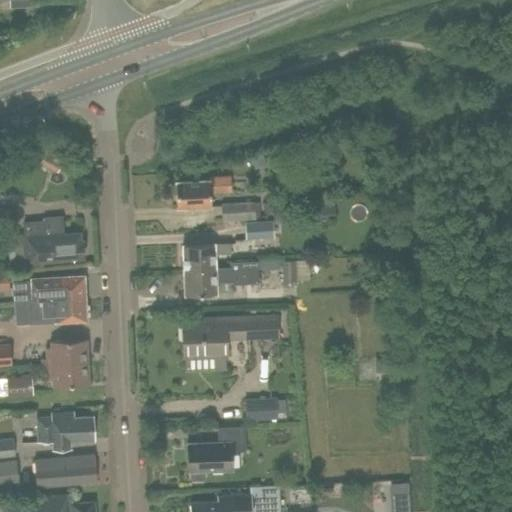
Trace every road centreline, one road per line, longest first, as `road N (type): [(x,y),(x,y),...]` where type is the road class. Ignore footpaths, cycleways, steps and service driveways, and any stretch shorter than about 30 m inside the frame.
road 1 (residential): [(132,511),(108,79)]
road 2 (primary): [(108,79),(317,0)]
road 3 (primary): [(272,0),(109,54)]
